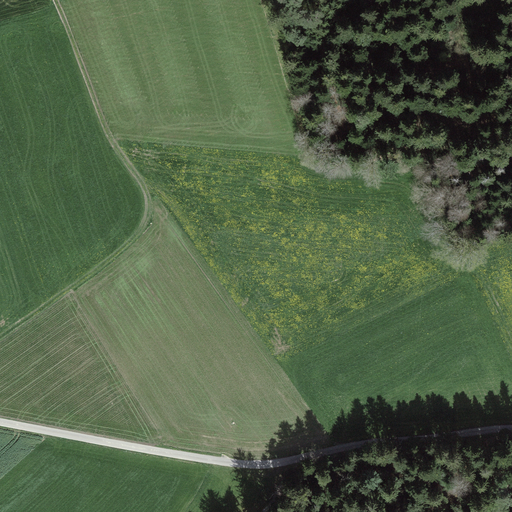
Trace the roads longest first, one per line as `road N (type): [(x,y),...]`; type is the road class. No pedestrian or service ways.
road 1 (unclassified): [(511,428),(249,464),(0,421)]
road 2 (track): [(0,337),(118,253),(150,215),(152,194),(122,157),(59,0)]
